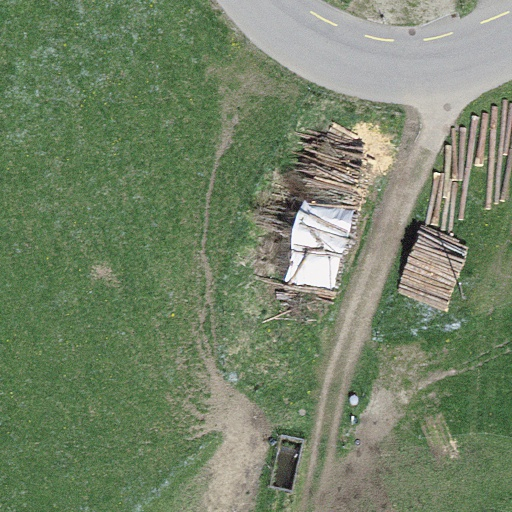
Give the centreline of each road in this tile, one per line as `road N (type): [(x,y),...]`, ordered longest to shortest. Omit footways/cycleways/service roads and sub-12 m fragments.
road 1 (track): [(461,57),(343,370),(306,511)]
road 2 (unclassified): [(259,0),(305,40),(371,64),(439,62),(511,37)]
